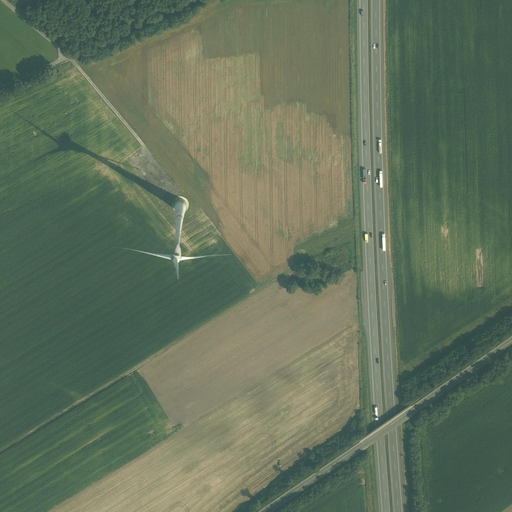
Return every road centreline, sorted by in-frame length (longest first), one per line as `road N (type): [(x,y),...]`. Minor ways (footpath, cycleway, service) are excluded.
road 1 (motorway): [(398,511),(381,252),(378,0)]
road 2 (motorway): [(364,0),(385,511)]
road 3 (track): [(0,452),(297,268)]
road 4 (tertiary): [(263,511),(511,338)]
road 5 (track): [(70,57),(177,188)]
road 6 (unclassified): [(70,57),(190,0)]
